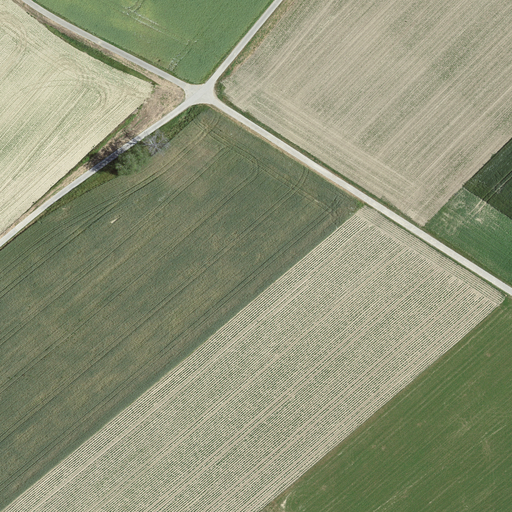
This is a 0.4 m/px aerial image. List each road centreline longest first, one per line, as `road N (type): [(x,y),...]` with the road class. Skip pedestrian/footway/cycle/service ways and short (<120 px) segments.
road 1 (track): [(511,299),(58,0)]
road 2 (track): [(281,0),(204,92),(0,252)]
